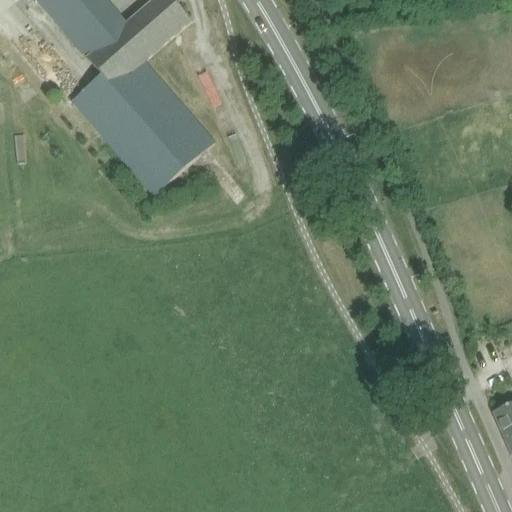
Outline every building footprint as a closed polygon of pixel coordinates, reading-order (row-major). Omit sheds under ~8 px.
[(106,0),(36,0),(88,58),(128,25),(106,0)] [(192,23),(172,0),(157,0),(128,25),(88,58),(104,76),(73,103),(154,198),(216,144),(145,64),(192,23)] [(0,28),(29,60),(39,50),(1,10),(0,11),(0,28)] [(62,57),(45,73),(68,97),(85,81),(62,57)] [(203,61),(193,64),(204,95),(214,91),(203,61)] [(511,405),(494,414),(504,436),(511,432),(511,405)]
